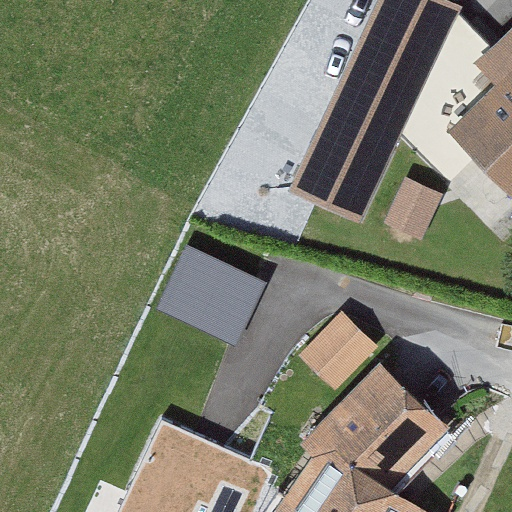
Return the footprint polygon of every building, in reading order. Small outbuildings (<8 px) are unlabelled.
[(456,2),(451,0),(386,0),(372,33),(430,60),(456,2)] [(511,34),(498,48),(456,2),(430,60),(372,33),(368,31),(299,183),(363,212),(400,131),(446,180),(483,146),(511,177),(511,34)] [(435,194),(409,181),(392,217),(419,230),(435,194)] [(235,338),(265,269),(178,231),(147,300),(235,338)] [(313,355),(340,381),(372,347),(346,322),(313,355)] [(413,511),(377,487),(435,424),(382,371),(331,423),(338,431),(294,497),(302,502),(294,511),(413,511)] [(254,511),(273,470),(162,421),(121,511),(254,511)]
